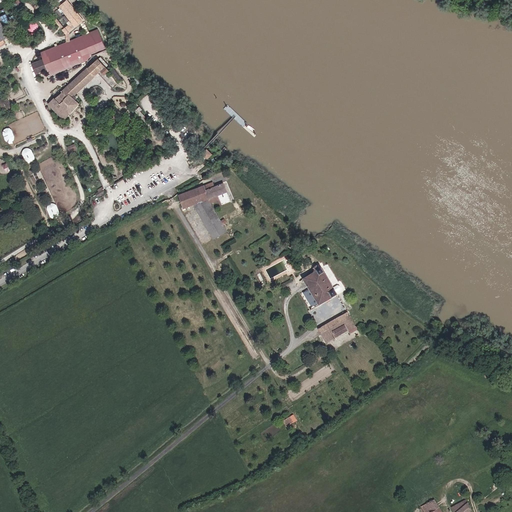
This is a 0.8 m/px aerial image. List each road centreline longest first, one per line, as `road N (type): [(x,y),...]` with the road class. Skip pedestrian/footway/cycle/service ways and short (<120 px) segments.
road 1 (track): [(114,194),(79,130),(88,105),(129,89),(104,52),(38,95),(55,131)]
road 2 (unclassified): [(202,150),(177,181),(0,284)]
road 3 (track): [(0,262),(77,213),(83,199),(55,131)]
road 4 (track): [(38,95),(20,54),(54,39),(21,0)]
